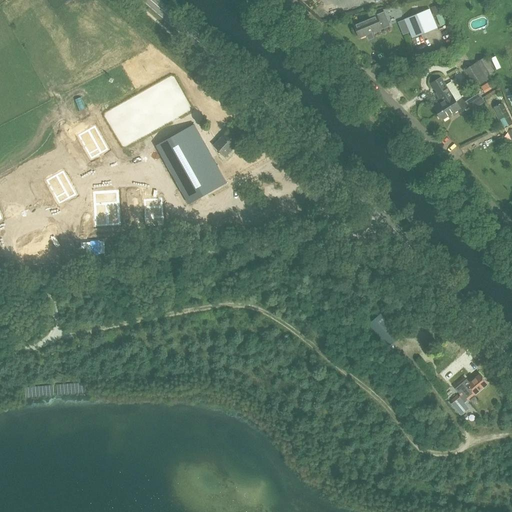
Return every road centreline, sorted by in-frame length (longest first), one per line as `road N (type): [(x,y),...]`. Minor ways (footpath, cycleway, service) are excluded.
road 1 (unclassified): [(388,223),(347,237),(0,270)]
road 2 (secondary): [(388,223),(150,0)]
road 3 (unclassified): [(511,228),(280,0)]
road 4 (secondary): [(511,360),(388,223)]
